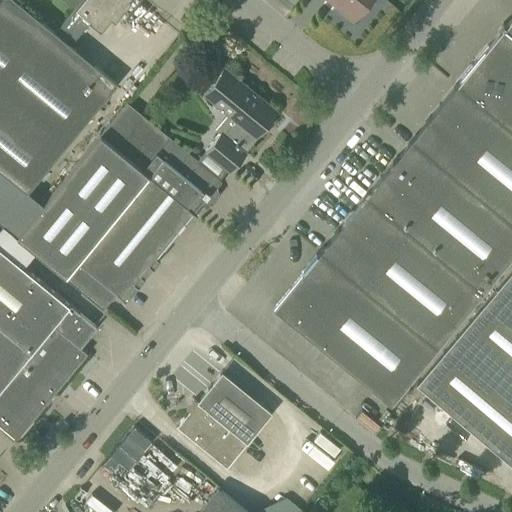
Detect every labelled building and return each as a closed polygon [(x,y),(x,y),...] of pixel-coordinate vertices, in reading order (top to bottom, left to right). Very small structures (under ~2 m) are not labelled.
[(0,0),(0,166),(28,190),(117,82),(69,43),(73,39),(73,40),(90,19),(100,28),(110,16),(114,19),(129,0),(80,0),(74,8),(55,31),(16,0),(0,0)] [(330,0),(353,19),(369,0),(330,0)] [(511,15),(503,27),(511,34),(511,15)] [(457,83),(511,128),(511,34),(503,27),(457,83)] [(215,158),(227,168),(231,171),(246,152),(245,151),(277,112),(223,68),(204,91),(237,119),(225,134),(220,131),(205,150),(215,158)] [(411,139),(511,221),(511,128),(457,83),(411,139)] [(141,113),(115,146),(193,210),(195,207),(197,209),(205,199),(209,200),(214,194),(213,189),(211,188),(219,177),(197,159),(168,136),(141,113)] [(193,210),(115,146),(100,134),(16,236),(63,274),(77,259),(115,291),(125,299),(137,284),(138,285),(144,277),(140,273),(149,263),(153,266),(159,258),(156,255),(193,210)] [(366,194),(482,289),(511,253),(511,221),(411,139),(366,194)] [(320,250),(436,346),(482,289),(366,194),(320,250)] [(0,422),(16,436),(46,401),(86,352),(79,346),(96,326),(0,247),(0,422)] [(390,402),(436,346),(320,250),(274,306),(390,402)] [(511,269),(416,383),(511,464),(511,269)] [(226,467),(272,411),(221,370),(196,401),(193,398),(192,399),(195,402),(176,426),(191,438),(226,467)] [(128,424),(101,464),(119,476),(146,436),(128,424)] [(330,435),(325,440),(317,433),(311,440),(336,462),(347,450),(330,435)] [(205,478),(198,487),(205,493),(213,484),(205,478)] [(248,511),(218,487),(197,511),(248,511)]
